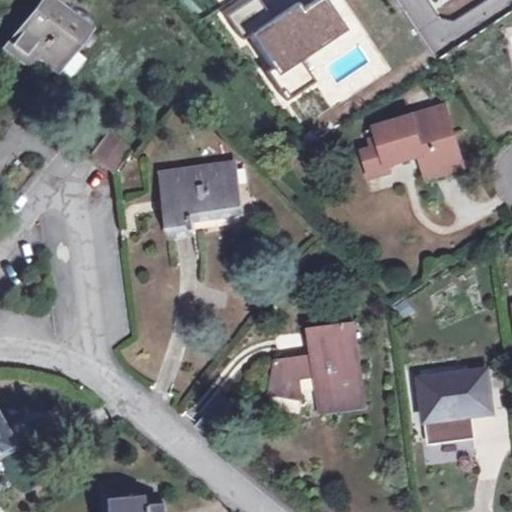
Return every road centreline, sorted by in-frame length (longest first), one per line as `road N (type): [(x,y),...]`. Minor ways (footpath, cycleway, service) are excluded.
road 1 (residential): [(265,511),(82,346)]
road 2 (residential): [(82,346),(69,199),(47,201),(0,255)]
